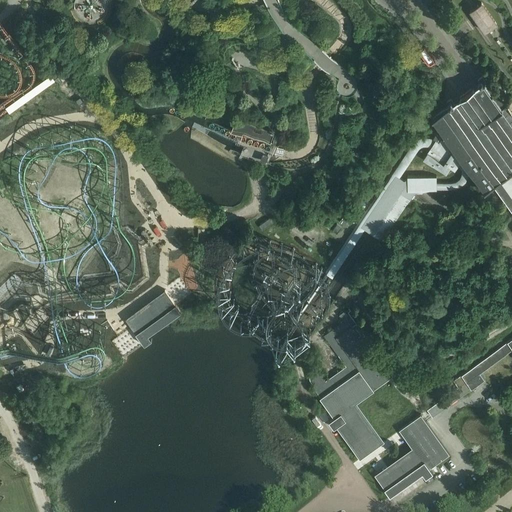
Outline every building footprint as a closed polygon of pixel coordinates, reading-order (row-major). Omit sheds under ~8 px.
[(497,23),(483,2),(474,8),(470,11),(474,16),(477,21),(480,25),(485,32),(489,29),(497,23)] [(53,76),(51,73),(6,105),(8,108),(10,112),(55,79),(53,76)] [(511,194),(501,180),(511,172),(511,108),(508,104),(506,105),(487,78),(459,99),(448,106),(434,116),(432,118),(450,142),(468,168),(485,191),(494,185),(511,209),(511,194)] [(267,131),(235,119),(230,130),(242,135),(243,133),(270,143),(273,133),(271,132),(269,132),(267,131)] [(369,207),(345,243),(332,261),(328,268),(325,273),(329,275),(333,278),(365,230),(368,232),(371,234),(382,241),(415,193),(422,193),(423,191),(452,190),(457,189),(460,187),(464,185),(466,182),(468,179),(469,175),(469,172),(468,168),(450,142),(436,135),(434,137),(433,139),(430,138),(426,138),(423,138),(419,139),(417,140),(414,143),(411,146),(369,207)] [(511,194),(511,172),(501,180),(511,194)] [(263,228),(273,221),(270,217),(260,224),(263,228)] [(124,319),(130,326),(143,345),(152,338),(149,334),(169,319),(181,310),(176,304),(165,289),(124,319)] [(351,309),(349,307),(339,314),(344,320),(324,335),(347,365),(325,381),(315,368),(304,370),(316,387),(315,388),(321,396),(320,397),(332,414),(334,416),(329,420),(334,427),(339,423),(343,429),(362,456),(369,451),(378,464),(383,470),(376,475),(391,495),(423,472),(427,477),(434,472),(430,467),(450,452),(422,413),(400,428),(400,429),(402,428),(415,447),(389,466),(376,446),(385,440),(384,439),(382,441),(355,402),(394,374),(349,311),(351,309)] [(511,348),(511,347),(508,342),(454,380),(459,386),(464,394),(484,379),(485,378),(480,372),(511,348)] [(432,416),(464,394),(459,386),(427,409),(432,416)]
